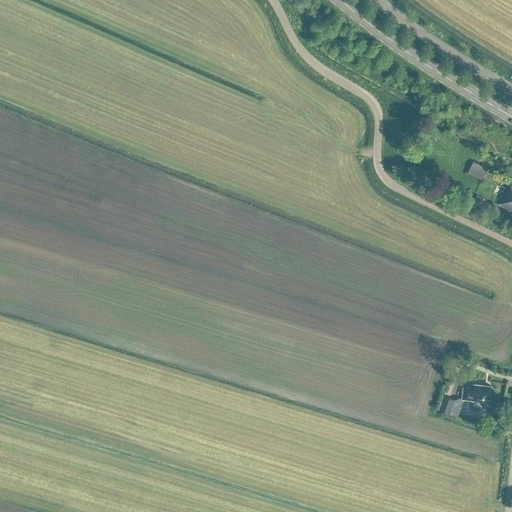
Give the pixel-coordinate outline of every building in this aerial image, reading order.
[(427,136),(421,146),(428,150),(434,140),(427,136)] [(488,168),(473,161),(467,172),(482,179),(488,168)] [(511,182),(509,181),(498,203),(511,210),(511,182)] [(490,397),(491,385),(473,383),(473,388),(462,387),(461,397),(461,399),(463,400),(482,401),(482,397),(490,397)] [(461,399),(461,397),(458,397),(454,399),(443,395),(438,408),(457,415),(463,400),(461,399)]
